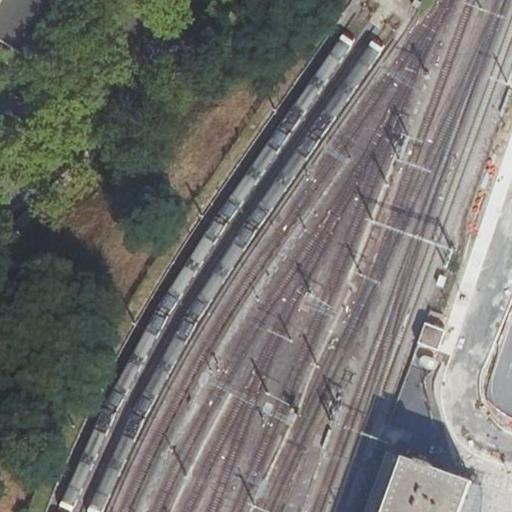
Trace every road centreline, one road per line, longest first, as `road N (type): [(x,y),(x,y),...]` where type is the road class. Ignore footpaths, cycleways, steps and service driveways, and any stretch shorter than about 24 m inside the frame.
road 1 (tertiary): [(0,212),(204,0)]
road 2 (tertiary): [(147,0),(101,59),(0,153)]
